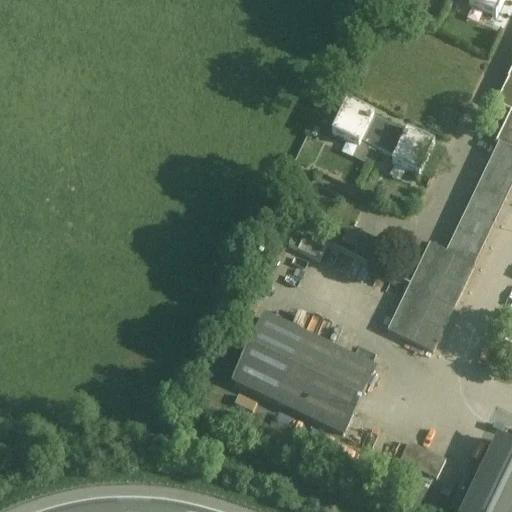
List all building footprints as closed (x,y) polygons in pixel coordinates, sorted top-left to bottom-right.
[(505,0),(472,0),(471,4),(468,9),(495,21),(505,0)] [(511,71),(494,109),(509,116),(494,147),(498,149),(446,256),(429,249),(429,250),(419,270),(410,289),(387,336),(432,357),(511,190),(511,71)] [(373,120),(346,107),(331,138),(358,152),(360,146),(373,121),(373,120)] [(407,137),(373,121),(360,146),(394,162),(407,137)] [(434,149),(407,137),(394,162),(392,168),(418,180),(434,149)] [(354,230),(345,242),(370,259),(378,247),(354,230)] [(419,270),(429,250),(398,235),(389,255),(419,270)] [(374,376),(265,322),(230,386),(343,438),(374,376)] [(511,511),(511,431),(487,421),(445,511),(511,511)] [(439,482),(448,462),(409,446),(400,466),(439,482)]
